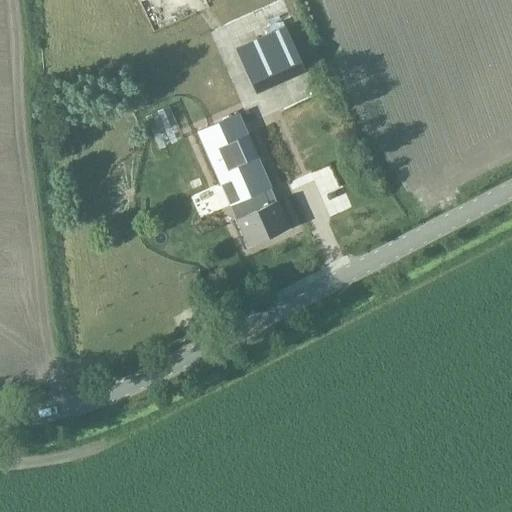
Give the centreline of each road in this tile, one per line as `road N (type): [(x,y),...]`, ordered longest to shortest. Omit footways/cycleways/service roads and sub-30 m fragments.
road 1 (unclassified): [(0,419),(53,412),(175,366),(511,187)]
road 2 (track): [(217,44),(330,281)]
